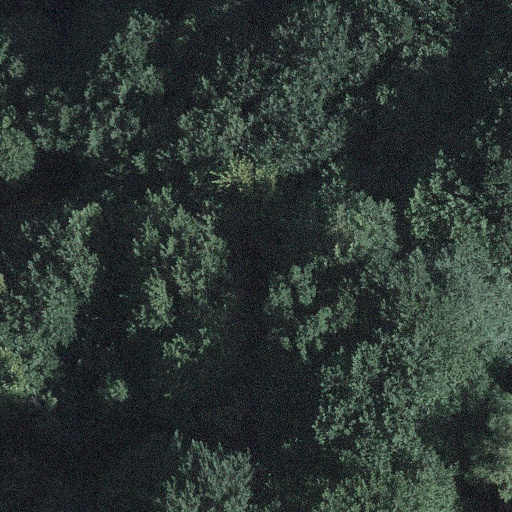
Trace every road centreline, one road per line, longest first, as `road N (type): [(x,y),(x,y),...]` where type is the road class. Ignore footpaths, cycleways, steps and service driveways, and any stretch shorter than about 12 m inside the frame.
road 1 (unclassified): [(82,511),(511,124)]
road 2 (unclassified): [(237,0),(114,76),(85,69),(74,43),(85,18),(110,0)]
